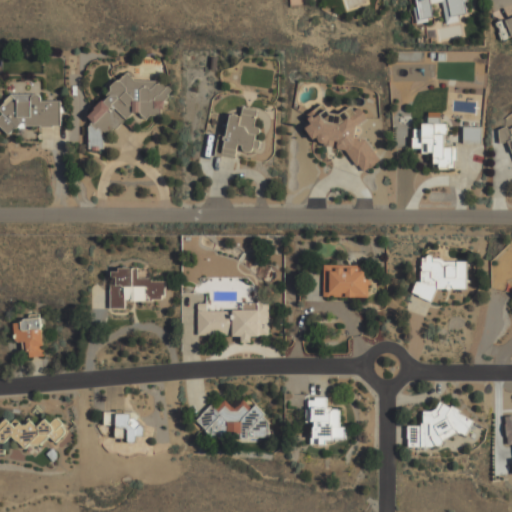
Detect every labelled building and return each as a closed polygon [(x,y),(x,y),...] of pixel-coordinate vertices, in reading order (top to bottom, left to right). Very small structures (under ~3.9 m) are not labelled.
[(415,0),(417,7),(414,7),(416,22),(433,19),(431,4),(442,1),(446,24),(459,21),(458,14),(466,13),(464,1),(466,0),(415,0)] [(171,87),(159,83),(156,80),(134,80),(128,72),(111,85),(106,98),(96,105),(93,111),(87,116),(91,120),(88,127),(88,150),(99,150),(103,147),(103,131),(110,131),(135,112),(139,112),(145,120),(151,115),(160,115),(171,87)] [(60,101),(40,101),(39,94),(6,94),(7,105),(0,105),(0,130),(23,131),(23,126),(60,126),(60,101)] [(322,102),(306,116),(311,123),(304,128),(314,139),(318,137),(328,149),(336,142),(363,173),(379,159),(354,129),(365,120),(352,103),(335,117),(322,102)] [(230,113),(226,136),(219,134),(215,155),(237,158),(238,150),(252,152),(255,140),(256,141),(258,128),(254,127),(257,109),(242,107),(240,115),(230,113)] [(455,167),(455,147),(444,147),(444,124),(440,124),(440,112),(428,112),(428,126),(412,126),(412,148),(421,148),(421,153),(433,153),(433,167),(455,167)] [(481,127),(463,126),(462,143),(480,143),(481,127)] [(511,154),(511,127),(498,129),(499,142),(508,141),(509,150),(511,154)] [(466,259),(421,259),(421,282),(413,282),(413,297),(434,297),(434,289),(466,289),(466,259)] [(323,297),(367,297),(367,265),(324,265),(323,297)] [(110,309),(124,309),(124,301),(164,301),(164,280),(137,280),(137,269),(110,269),(110,309)] [(198,335),(241,335),(241,343),(250,343),(250,336),(268,336),(268,303),(242,303),(242,310),(207,311),(207,304),(197,304),(198,335)] [(43,356),(40,318),(12,320),(14,342),(25,341),(26,357),(43,356)] [(312,443),(333,443),(333,427),(340,427),(340,408),(326,408),(326,398),(307,398),(307,422),(312,422),(312,443)] [(267,436),(266,415),(257,406),(250,406),(243,399),(235,407),(232,407),(224,399),(216,408),(211,404),(196,420),(215,439),(228,438),(230,436),(241,435),(243,437),(267,436)] [(407,447),(439,447),(446,435),(464,436),(473,419),(440,401),(434,411),(423,410),(422,420),(420,426),(407,426),(407,447)] [(103,425),(115,425),(114,437),(127,438),(127,441),(136,442),(136,436),(143,436),(144,421),(130,421),(130,412),(104,412),(103,425)] [(11,436),(30,453),(47,435),(56,443),(68,430),(55,418),(50,423),(45,418),(37,426),(28,418),(20,426),(8,416),(0,424),(0,441),(3,444),(11,436)]
